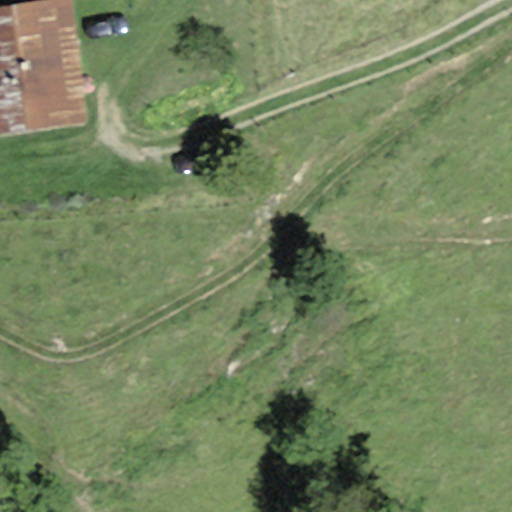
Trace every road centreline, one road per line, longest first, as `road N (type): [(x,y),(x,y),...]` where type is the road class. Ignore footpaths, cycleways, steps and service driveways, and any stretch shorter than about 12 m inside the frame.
road 1 (track): [(511,41),(324,175),(238,267),(73,351),(0,330)]
road 2 (track): [(255,113),(511,4)]
